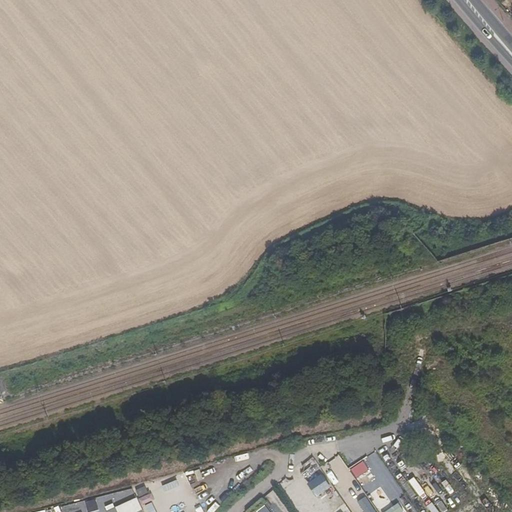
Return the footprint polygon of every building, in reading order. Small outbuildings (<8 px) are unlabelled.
[(369,466),(375,481),(389,475),(383,461),(369,466)] [(321,474),(307,484),(316,497),(330,487),(321,474)] [(136,489),(139,498),(149,494),(146,486),(136,489)] [(142,511),(135,497),(115,508),(117,511),(142,511)] [(84,503),(86,511),(92,511),(98,510),(95,500),(84,503)] [(147,505),(149,511),(157,511),(155,503),(147,505)] [(397,503),(385,511),(401,511),(403,511),(397,503)]
